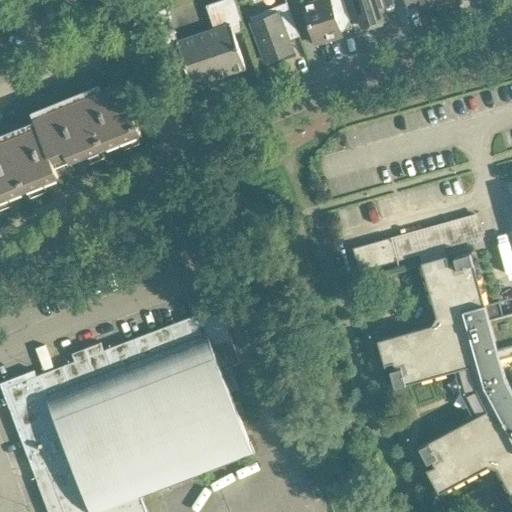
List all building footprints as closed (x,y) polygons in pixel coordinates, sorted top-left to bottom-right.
[(215,28),(204,32),(219,77),(246,68),(232,26),(242,22),(234,0),(220,0),(207,5),(215,28)] [(317,0),(317,1),(303,5),(309,25),(315,43),(333,38),(332,35),(341,32),(330,0),(317,0)] [(354,0),(363,28),(388,20),(384,8),(394,5),(394,6),(395,6),(392,0),(354,0)] [(405,0),(408,8),(417,5),(418,8),(435,3),(433,0),(405,0)] [(267,61),(293,51),(289,40),(299,36),(286,2),(265,10),(267,16),(252,22),(267,61)] [(167,8),(155,12),(167,47),(178,43),(185,65),(183,66),(185,73),(188,73),(192,87),(219,77),(204,32),(178,41),(167,8)] [(0,141),(0,199),(74,170),(70,161),(141,133),(121,82),(34,117),(37,126),(0,141)] [(475,214),(392,237),(352,248),(352,249),(353,249),(359,270),(358,270),(359,271),(398,260),(445,246),(481,237),(475,214)] [(448,256),(447,255),(422,262),(437,316),(432,325),(378,340),(385,366),(386,365),(386,364),(394,362),(395,368),(390,370),(395,387),(470,366),(477,389),(488,410),(419,447),(427,463),(432,460),(435,466),(428,469),(428,468),(427,469),(439,493),(488,466),(498,469),(511,494),(511,312),(505,314),(504,315),(500,302),(494,304),(486,306),(471,252),(453,257),(455,262),(448,264),(447,256),(448,256)]
